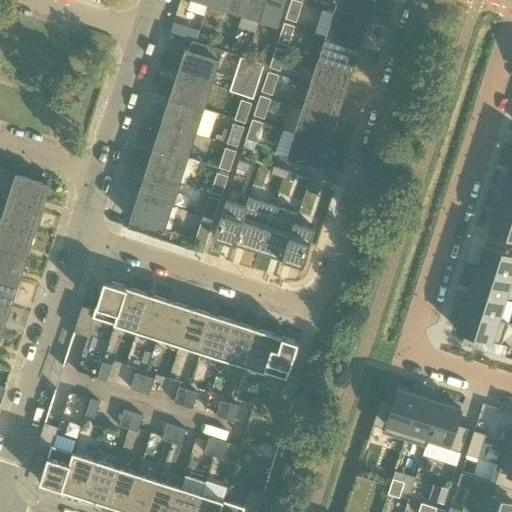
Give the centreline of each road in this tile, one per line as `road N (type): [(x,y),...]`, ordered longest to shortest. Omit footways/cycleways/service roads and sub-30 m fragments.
road 1 (residential): [(79,235),(284,303),(310,298),(331,276),(419,0)]
road 2 (residential): [(511,384),(407,351),(511,36)]
road 3 (residential): [(0,481),(79,235)]
road 4 (residential): [(79,235),(155,0)]
